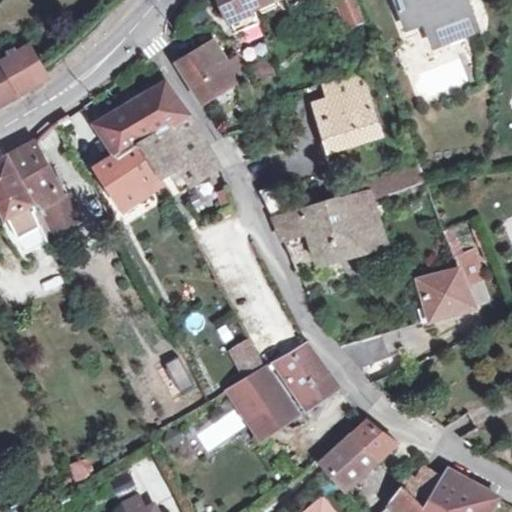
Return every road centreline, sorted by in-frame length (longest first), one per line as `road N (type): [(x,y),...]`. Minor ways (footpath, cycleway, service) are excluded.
road 1 (residential): [(511,483),(377,400),(347,372),(300,307),(203,115),(137,26)]
road 2 (tertiary): [(0,126),(83,74),(137,26)]
